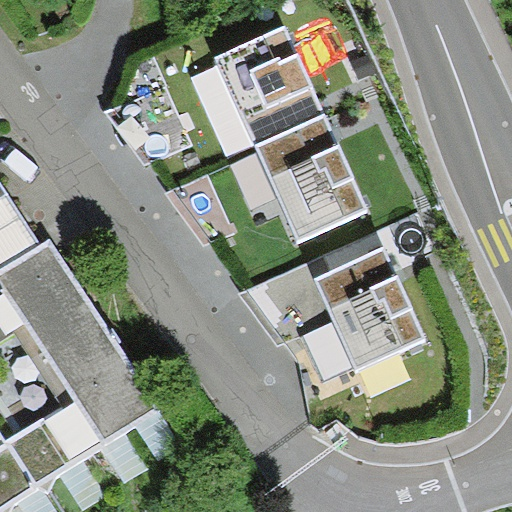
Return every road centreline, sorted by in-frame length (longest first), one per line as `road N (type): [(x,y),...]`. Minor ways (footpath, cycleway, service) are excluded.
road 1 (residential): [(307,511),(0,62)]
road 2 (secondary): [(428,0),(511,199)]
